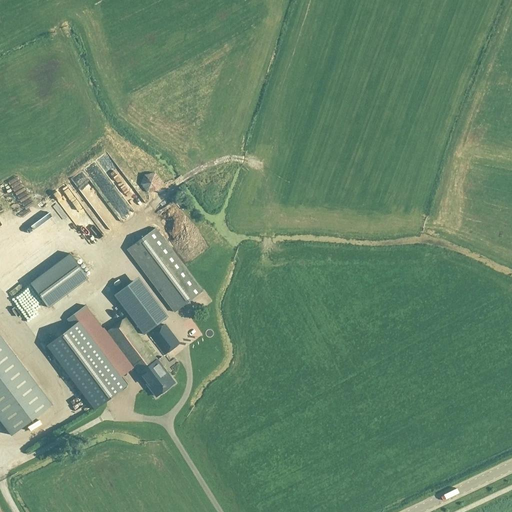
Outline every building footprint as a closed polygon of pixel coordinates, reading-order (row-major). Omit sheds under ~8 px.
[(78,178),(86,189),(91,185),(83,174),(78,178)] [(143,194),(159,193),(158,176),(142,177),(143,194)] [(134,190),(140,186),(136,179),(129,183),(134,190)] [(18,187),(0,200),(0,288),(60,243),(18,187)] [(75,208),(66,189),(54,194),(63,214),(75,208)] [(73,227),(62,234),(67,242),(78,234),(73,227)] [(174,313),(202,292),(155,229),(127,250),(174,313)] [(87,279),(69,255),(30,285),(48,309),(87,279)] [(143,336),(161,322),(132,282),(113,295),(143,336)] [(136,371),(154,358),(125,319),(106,332),(103,328),(102,329),(84,306),(66,320),(72,327),(46,346),(94,411),(126,386),(114,370),(128,360),(136,371)] [(165,354),(178,344),(171,334),(164,325),(150,336),(164,355),(165,354)] [(0,421),(11,436),(51,406),(0,337),(0,421)] [(154,358),(136,371),(156,397),(174,384),(158,363),(154,358)]
